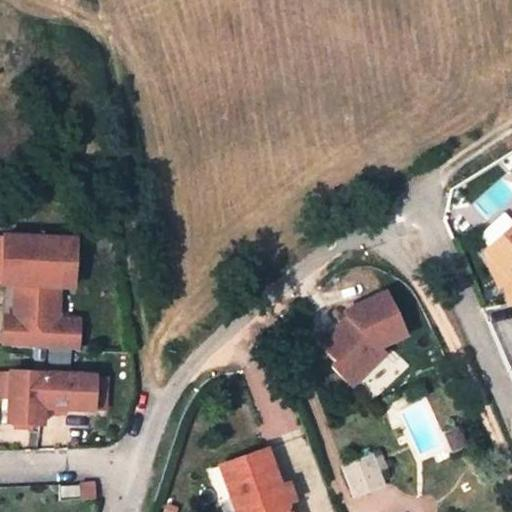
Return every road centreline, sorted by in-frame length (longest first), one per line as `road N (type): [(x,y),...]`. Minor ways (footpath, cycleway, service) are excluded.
road 1 (residential): [(137,466),(152,416),(200,353),(286,279),(419,194),(511,416)]
road 2 (track): [(152,416),(105,49),(78,0)]
road 3 (residential): [(137,466),(0,468)]
